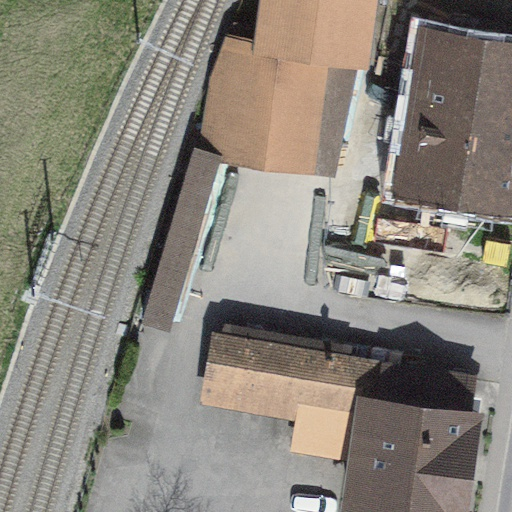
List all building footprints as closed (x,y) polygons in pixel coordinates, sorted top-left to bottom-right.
[(367,0),(271,0),(266,42),(233,38),(217,82),(212,81),(203,146),(238,150),(238,153),(335,167),(359,54),(367,0)] [(416,180),(506,195),(511,158),(511,51),(439,40),(416,180)] [(388,134),(367,129),(357,170),(379,174),(388,134)] [(196,151),(145,324),(171,331),(223,159),(196,151)] [(455,511),(474,380),(386,367),(386,364),(220,335),(211,384),(303,400),(296,441),(356,451),(360,416),(376,418),(363,508),(384,511),(383,511),(455,511)]
